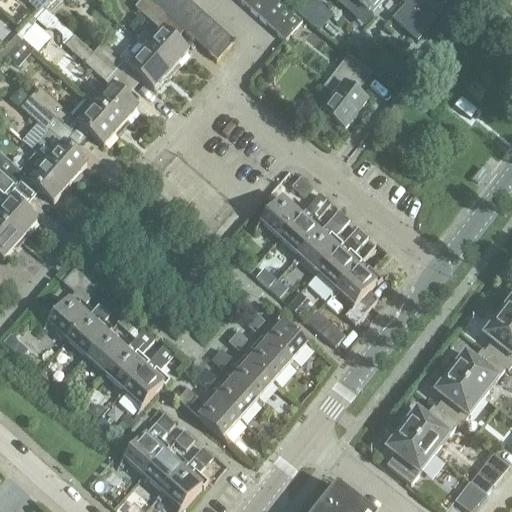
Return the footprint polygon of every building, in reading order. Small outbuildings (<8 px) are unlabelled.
[(44,13),(53,0),(33,0),(31,3),(44,13)] [(166,18),(146,0),(143,0),(135,10),(156,29),(166,18)] [(235,44),(185,0),(146,0),(166,18),(217,64),(235,44)] [(235,0),(249,12),(259,0),(235,0)] [(273,0),(259,0),(249,12),(258,20),(275,1),(273,0)] [(316,15),(325,5),(319,0),(313,0),(307,7),(316,15)] [(337,0),(343,5),(356,17),(362,11),(368,16),(383,0),(337,0)] [(421,0),(395,0),(405,8),(392,22),(417,44),(441,18),(429,7),(433,3),(429,0),(425,0),(423,2),(421,0)] [(292,17),(275,1),(258,20),(275,36),(292,17)] [(275,36),(285,44),(302,25),(292,17),(275,36)] [(23,37),(38,51),(52,38),(37,23),(23,37)] [(162,33),(154,42),(145,34),(136,43),(146,52),(145,52),(171,75),(188,56),(162,33)] [(114,75),(94,56),(74,39),(65,49),(106,85),(114,75)] [(102,46),(94,56),(114,75),(124,65),(102,46)] [(171,75),(145,52),(128,71),(154,94),(171,75)] [(363,87),(371,77),(348,59),(324,91),(336,100),(323,117),(344,134),(366,105),(345,89),(353,79),(363,87)] [(473,86),(466,95),(477,104),(485,95),(473,86)] [(121,132),(95,109),(80,126),(39,90),(29,101),(81,148),(90,138),(104,151),(121,132)] [(112,90),(103,100),(93,91),(85,99),(95,109),(121,132),(138,113),(112,90)] [(30,101),(29,101),(29,100),(22,95),(14,104),(47,135),(40,143),(32,152),(47,166),(71,188),(88,168),(74,155),(81,148),(53,123),(30,101)] [(476,113),(462,102),(455,110),(470,121),(476,113)] [(0,155),(0,176),(3,179),(13,188),(15,190),(24,180),(25,179),(0,155)] [(71,188),(47,166),(38,177),(32,171),(24,180),(54,207),(71,188)] [(3,179),(0,176),(0,194),(4,198),(13,188),(3,179)] [(302,201),(311,191),(300,182),(292,192),(302,201)] [(301,220),(280,244),(298,260),(293,266),(294,266),(320,237),(320,236),(323,232),(315,225),(330,208),(320,199),(304,216),(301,219),(301,220)] [(264,230),(280,244),(301,220),(301,219),(304,216),(293,206),(290,209),(282,202),(256,232),(259,235),(264,230)] [(11,203),(0,215),(0,226),(20,245),(37,226),(11,203)] [(320,237),(294,266),(297,269),(301,264),(317,278),(339,254),(339,253),(342,249),(334,242),(349,225),(338,216),(323,232),(320,236),(320,237)] [(0,260),(3,263),(20,245),(0,226),(0,260)] [(339,254),(317,278),(335,294),(330,300),(331,300),(362,266),(353,259),(368,242),(357,233),(342,249),(339,253),(339,254)] [(387,259),(376,249),(367,259),(378,268),(387,259)] [(362,266),(331,300),(334,303),(339,297),(355,312),(347,321),(356,330),(379,304),(370,296),(376,289),(377,290),(382,284),(368,272),(362,266)] [(73,297),(68,303),(42,332),(46,336),(51,330),(67,344),(88,320),(97,309),(106,300),(86,282),(74,272),(61,287),(73,297)] [(276,284),(263,272),(256,280),(269,291),(276,284)] [(106,300),(97,309),(108,319),(117,310),(106,300)] [(511,304),(499,320),(511,330),(511,304)] [(318,314),(307,325),(336,351),(346,340),(318,314)] [(127,336),(136,326),(125,317),(117,326),(127,336)] [(254,336),(264,325),(255,317),(246,328),(254,336)] [(95,327),(88,320),(67,344),(86,361),(107,337),(111,333),(99,322),(95,327)] [(280,321),(279,322),(268,335),(261,342),(290,367),(295,372),(298,369),(292,364),(307,348),(284,328),(285,326),(280,321)] [(509,374),(511,369),(511,330),(499,321),(485,339),(493,345),(485,355),(509,374)] [(130,350),(104,378),(123,395),(144,371),(148,366),(141,359),(154,343),(144,334),(130,350)] [(237,355),(247,344),(238,336),(229,347),(237,355)] [(107,337),(86,361),(80,367),(83,370),(89,364),(104,378),(130,350),(118,339),(114,344),(107,337)] [(290,367),(261,342),(250,354),(255,358),(249,365),(273,386),(290,367)] [(165,370),(173,360),(163,350),(154,360),(165,370)] [(508,375),(509,374),(485,355),(482,353),(473,364),(466,358),(451,377),(483,402),(505,373),(508,375)] [(221,373),(230,363),(221,355),(212,365),(221,373)] [(273,386),(249,365),(244,361),(234,373),(238,377),(232,383),(228,380),(256,405),(262,410),(264,407),(259,402),(273,386)] [(151,378),(144,371),(123,395),(118,401),(121,403),(126,397),(143,412),(163,390),(164,391),(169,385),(156,373),(151,378)] [(204,392),(214,381),(205,373),(195,384),(204,392)] [(483,402),(451,377),(436,396),(444,402),(436,412),(434,410),(433,410),(455,428),(457,430),(459,432),(483,402)] [(256,405),(228,380),(217,392),(211,399),(239,424),(256,405)] [(239,424),(211,399),(203,407),(187,393),(177,404),(187,412),(198,422),(227,448),(231,445),(225,440),(239,424)] [(417,415),(402,434),(434,459),(457,430),(455,428),(433,410),(425,421),(417,415)] [(164,418),(145,439),(119,469),(122,471),(127,465),(143,480),(169,451),(161,444),(166,438),(175,428),(164,418)] [(411,489),(434,459),(402,434),(388,453),(395,459),(387,470),(411,489)] [(185,455),(194,445),(183,435),(174,445),(185,455)] [(169,452),(169,451),(143,480),(162,496),(183,473),(187,468),(176,458),(172,462),(165,456),(169,452)] [(204,472),(213,462),(202,452),(193,462),(204,472)] [(456,500),(468,511),(472,511),(511,469),(497,456),(456,500)] [(191,479),(183,473),(162,496),(156,502),(160,505),(165,499),(178,511),(182,511),(201,491),(203,492),(208,487),(195,475),(191,479)] [(366,511),(338,490),(319,511),(366,511)]
